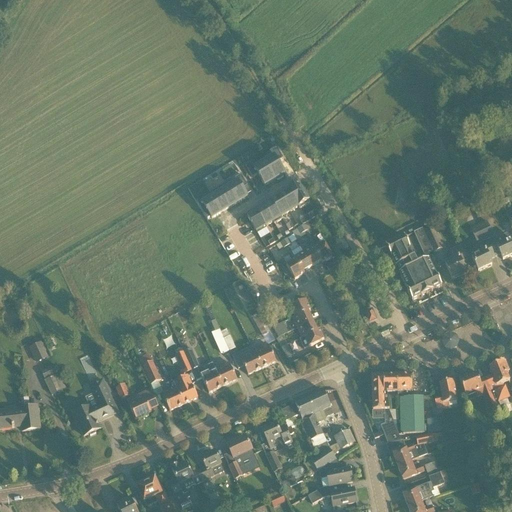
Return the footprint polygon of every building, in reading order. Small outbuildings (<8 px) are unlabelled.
[(274,158),(264,164),(274,181),(276,180),(277,182),(283,178),(282,177),(284,176),(285,175),(277,163),(283,160),(276,149),(270,152),(274,158)] [(251,164),(245,167),(252,179),(257,175),(264,187),(265,187),(274,181),(264,164),(255,170),(251,164)] [(236,182),(227,187),(237,205),(247,199),(246,197),(242,190),(247,187),(241,176),(235,180),(236,182)] [(298,184),(288,191),(298,208),(309,202),(309,201),(308,202),(305,196),(307,195),(303,190),(302,190),(299,185),(298,184)] [(226,185),(217,190),(229,209),(237,205),(227,187),(226,185)] [(217,190),(210,195),(221,214),(229,209),(217,190)] [(288,191),(279,196),(290,213),(298,208),(288,191)] [(196,203),(207,220),(210,218),(211,220),(212,220),(221,214),(210,195),(196,203)] [(271,201),(270,201),(272,203),(281,218),(287,215),(290,213),(279,196),(271,201)] [(272,203),(264,208),(273,223),(281,218),(272,203)] [(460,215),(458,212),(456,207),(445,212),(449,220),(460,215)] [(264,208),(256,212),(265,228),(273,223),(264,208)] [(247,217),(247,218),(256,233),(257,233),(265,228),(256,212),(248,217),(247,217)] [(316,212),(304,218),(308,224),(319,217),(316,212)] [(304,218),(299,221),(303,227),(304,226),(308,224),(304,218)] [(486,222),(480,225),(488,240),(494,237),(486,222)] [(488,240),(480,225),(470,229),(477,245),(488,240)] [(434,232),(432,228),(424,231),(425,232),(424,233),(432,252),(433,252),(434,254),(442,250),(434,232)] [(432,252),(424,233),(422,230),(414,233),(424,256),(432,252)] [(511,256),(511,244),(510,241),(507,235),(497,239),(497,240),(489,244),(495,258),(500,255),(503,261),(511,256)] [(404,238),(389,246),(385,248),(391,259),(396,268),(395,268),(396,269),(397,268),(400,274),(399,275),(399,276),(406,290),(412,302),(412,301),(421,297),(421,298),(432,292),(441,288),(436,276),(435,276),(428,261),(417,266),(414,260),(414,259),(409,250),(410,250),(404,238)] [(284,241),(280,244),(283,249),(288,247),(284,241)] [(308,250),(303,253),(312,267),(321,262),(314,250),(314,249),(313,247),(310,243),(307,245),(306,247),(308,250)] [(314,249),(314,250),(321,262),(322,264),(332,258),(327,250),(323,244),(314,249)] [(489,260),(495,258),(489,244),(479,248),(482,253),(471,258),(478,272),(492,266),(489,260)] [(466,260),(462,251),(460,248),(451,252),(455,261),(445,266),(452,280),(465,274),(461,263),(466,260)] [(312,267),(303,253),(293,259),(295,261),(296,260),(303,273),(312,267)] [(296,260),(295,261),(286,266),(294,281),(304,275),(303,273),(296,260)] [(290,308),(295,318),(295,319),(308,313),(310,312),(305,301),(290,308)] [(312,322),(308,313),(295,319),(295,318),(292,319),(297,329),(312,322)] [(252,318),(262,337),(270,334),(260,314),(252,318)] [(317,332),(312,322),(297,329),(302,339),(304,338),(317,332)] [(282,323),(273,329),(279,339),(288,333),(282,323)] [(229,352),(223,339),(220,331),(212,334),(222,355),(229,352)] [(319,331),(317,332),(304,338),(302,339),(300,341),(304,350),(324,341),(319,331)] [(451,351),(456,349),(458,343),(455,338),(450,336),(445,338),(442,343),(445,349),(451,351)] [(229,337),(223,339),(229,352),(235,349),(229,337)] [(29,349),(36,365),(49,359),(41,343),(29,349)] [(276,363),(268,346),(263,348),(264,350),(255,354),(262,370),(276,363)] [(191,351),(189,352),(183,354),(191,372),(198,369),(200,368),(191,351)] [(191,372),(183,354),(175,358),(183,375),(191,372)] [(262,370),(255,354),(246,359),(245,356),(240,359),(248,376),(262,370)] [(138,360),(151,387),(161,382),(148,355),(138,360)] [(506,374),(509,373),(505,362),(489,369),(492,376),(486,379),(492,393),(495,401),(498,400),(503,398),(504,394),(502,389),(503,389),(502,388),(503,388),(502,385),(509,382),(506,374)] [(237,381),(233,372),(229,364),(224,366),(224,368),(216,372),(223,388),(237,381)] [(223,388),(216,372),(212,365),(204,368),(207,374),(201,377),(209,394),(223,388)] [(44,382),(51,396),(66,389),(59,375),(55,377),(55,376),(56,375),(54,372),(53,372),(52,368),(41,373),(45,382),(44,382)] [(492,393),(486,379),(479,381),(476,374),(459,381),(465,396),(474,393),(476,399),(483,396),(488,408),(489,407),(492,414),(499,411),(495,401),(492,393)] [(384,394),(383,377),(372,378),(372,389),(369,389),(369,402),(373,402),(373,412),(384,412),(384,426),(381,427),(388,445),(401,443),(393,422),(389,412),(386,394),(384,394)] [(397,394),(397,377),(383,377),(384,394),(386,394),(397,394)] [(411,377),(397,377),(397,394),(398,400),(399,400),(400,436),(424,436),(423,410),(436,409),(434,400),(412,400),(411,377)] [(188,378),(174,384),(174,386),(176,391),(184,406),(198,399),(193,390),(191,385),(190,382),(188,378)] [(89,408),(72,416),(78,429),(79,428),(80,429),(84,438),(89,435),(90,437),(96,435),(95,433),(100,430),(97,423),(100,422),(99,421),(103,419),(103,421),(118,414),(113,405),(108,394),(103,382),(89,388),(93,395),(98,407),(91,410),(90,408),(89,408)] [(439,385),(440,388),(442,398),(434,400),(436,409),(436,411),(444,409),(443,405),(457,402),(453,382),(439,385)] [(130,397),(125,386),(115,390),(120,401),(130,397)] [(134,399),(128,402),(131,408),(130,409),(132,412),(136,421),(145,417),(147,418),(149,417),(150,415),(151,414),(150,412),(158,408),(154,399),(150,391),(134,399)] [(184,406),(176,391),(168,395),(167,393),(161,395),(169,412),(184,406)] [(323,392),(295,405),(295,406),(300,417),(303,424),(302,425),(310,442),(314,440),(323,436),(317,424),(326,420),(325,419),(333,415),(330,408),(331,408),(323,392)] [(300,417),(295,406),(281,412),(286,423),(300,417)] [(0,430),(14,429),(14,425),(21,425),(22,433),(40,431),(39,421),(37,409),(14,411),(14,410),(5,411),(6,412),(0,413),(0,430)] [(442,434),(440,428),(439,421),(429,422),(430,436),(432,436),(442,434)] [(289,436),(286,430),(284,427),(277,430),(275,425),(274,426),(273,425),(268,427),(268,429),(262,432),(271,451),(276,448),(278,452),(292,445),(289,436)] [(349,431),(340,435),(334,438),(340,451),(346,448),(355,444),(349,431)] [(433,444),(432,436),(430,436),(415,440),(417,447),(433,444)] [(255,458),(250,448),(246,439),(227,447),(235,464),(228,468),(235,481),(244,477),(240,468),(244,467),(242,464),(255,458)] [(401,450),(392,454),(397,467),(411,462),(419,459),(414,445),(405,449),(405,448),(401,450)] [(326,469),(338,461),(330,449),(310,462),(317,474),(319,472),(326,469)] [(221,466),(219,462),(215,453),(201,460),(205,469),(197,473),(202,483),(208,497),(217,493),(210,479),(214,478),(211,471),(221,466)] [(281,470),(273,454),(266,457),(274,474),(281,470)] [(424,473),(421,467),(414,470),(411,462),(397,467),(403,481),(424,473)] [(202,483),(197,473),(191,475),(190,473),(192,472),(188,463),(185,465),(185,464),(183,464),(181,464),(180,465),(179,467),(178,468),(177,466),(171,469),(177,482),(169,485),(174,496),(173,497),(181,511),(191,511),(190,509),(192,508),(190,503),(188,504),(186,500),(189,499),(185,491),(188,489),(185,482),(191,479),(194,487),(202,483)] [(427,474),(437,470),(434,463),(424,466),(427,474)] [(327,474),(326,469),(319,472),(321,480),(327,479),(329,488),(347,484),(347,485),(352,483),(350,470),(327,474)] [(444,485),(440,474),(428,478),(433,490),(444,485)] [(169,504),(166,497),(162,488),(159,489),(155,481),(145,485),(145,484),(137,487),(144,503),(147,508),(158,503),(161,511),(175,511),(171,502),(169,504)] [(281,491),(277,482),(273,484),(270,492),(272,496),(281,491)] [(347,485),(347,484),(329,488),(322,489),(308,498),(312,506),(324,499),(331,498),(333,508),(357,504),(354,490),(343,492),(341,486),(347,485)] [(433,498),(428,485),(416,489),(402,494),(408,508),(421,503),(434,498),(434,497),(433,498)] [(295,498),(292,491),(284,495),(288,501),(295,498)] [(267,500),(272,509),(285,503),(280,493),(267,500)] [(135,511),(134,509),(130,500),(117,507),(119,511),(135,511)] [(424,511),(421,503),(408,508),(409,511),(433,511),(432,507),(424,511)]
